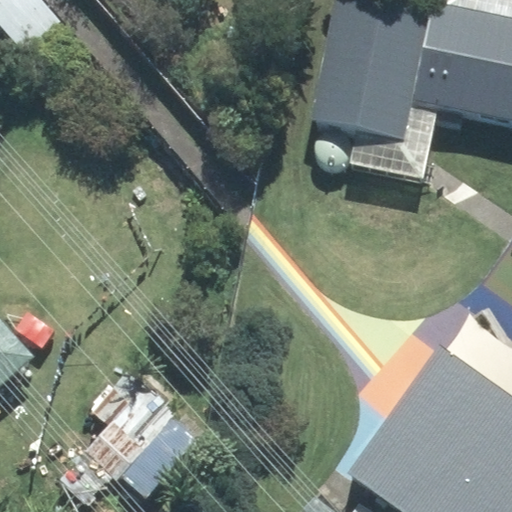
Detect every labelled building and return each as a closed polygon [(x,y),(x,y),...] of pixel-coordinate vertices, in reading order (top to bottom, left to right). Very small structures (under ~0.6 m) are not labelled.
[(36,0),(3,0),(0,3),(0,18),(37,59),(66,33),(36,0)] [(342,0),(317,135),(397,149),(404,108),(511,128),(511,23),(452,13),(454,0),(342,0)] [(150,156),(116,196),(176,247),(210,208),(150,156)] [(0,406),(45,367),(0,315),(0,406)] [(511,511),(511,403),(446,355),(355,480),(399,511),(511,511)] [(119,432),(67,481),(93,509),(183,425),(136,374),(98,410),(119,432)]
